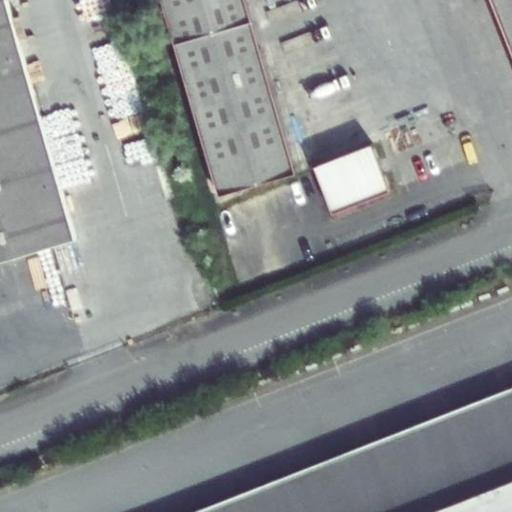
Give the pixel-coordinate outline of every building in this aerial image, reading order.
[(7,0),(0,0),(0,266),(79,243),(7,0)] [(165,0),(179,43),(255,19),(249,0),(165,0)] [(511,2),(499,7),(511,38),(511,2)] [(179,43),(225,195),(303,172),(255,19),(179,43)] [(374,142),(317,165),(335,212),(393,189),(374,142)] [(511,511),(511,388),(194,511),(511,511)]
